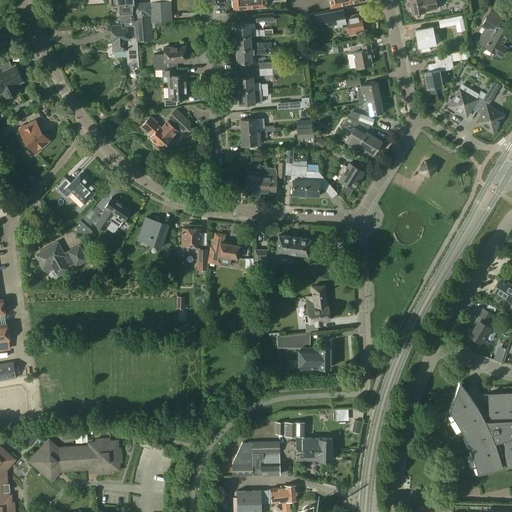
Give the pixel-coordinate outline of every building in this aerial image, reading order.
[(151,14),(172,13),(171,1),(150,2),(133,3),(133,0),(110,0),(111,6),(119,5),(120,21),(127,21),(127,24),(124,24),(124,27),(128,27),(128,26),(136,25),(135,15),(151,14)] [(411,12),(412,12),(412,14),(437,9),(435,0),(409,0),(411,7),(410,8),(411,12)] [(344,9),(333,11),(333,14),(334,18),(335,24),(342,22),(343,26),(347,26),(349,34),(350,35),(355,35),(355,33),(364,31),(362,19),(366,19),(365,13),(345,16),(344,9)] [(504,39),(509,31),(507,31),(508,29),(499,23),(503,17),(491,10),(482,26),(485,28),(477,42),(501,56),(507,47),(505,46),(508,41),(504,39)] [(335,24),(333,14),(333,11),(315,14),(318,27),(335,24)] [(151,27),(151,14),(135,15),(136,25),(128,26),(128,27),(124,27),(121,28),(121,26),(117,26),(117,25),(111,25),(112,50),(127,49),(128,64),(138,63),(136,40),(152,39),(151,27)] [(273,14),(256,15),(256,22),(273,21),(273,14)] [(462,15),(438,20),(440,27),(455,24),(457,32),(465,30),(462,15)] [(232,32),(235,31),(235,37),(251,36),(264,35),(264,30),(258,30),(258,29),(250,30),(250,22),(235,23),(235,24),(232,24),(232,32)] [(430,50),(429,45),(435,43),(435,44),(436,44),(432,26),(431,27),(416,30),(416,29),(415,30),(419,47),(420,47),(420,46),(422,46),(423,51),(430,50)] [(251,36),(235,37),(236,50),(265,48),(265,43),(258,43),(258,42),(251,43),(251,36)] [(162,69),(166,68),(165,61),(186,60),(185,45),(182,46),(182,43),(175,44),(175,46),(163,47),(164,53),(152,54),(153,69),(155,69),(162,69)] [(370,57),(373,57),(370,44),(363,45),(364,50),(354,52),(357,67),(371,64),(370,57)] [(252,62),(252,55),(266,54),(265,48),(236,50),(237,63),(252,62)] [(468,50),(450,53),(452,61),(467,58),(469,54),(468,50)] [(430,71),(423,73),(427,94),(436,93),(435,86),(442,85),(439,71),(450,69),(452,65),(452,61),(450,53),(435,56),(436,63),(428,64),(430,71)] [(8,60),(0,63),(0,92),(3,91),(6,98),(19,91),(16,85),(23,81),(16,65),(12,67),(8,60)] [(167,82),(168,86),(187,85),(186,73),(176,74),(175,68),(166,68),(162,69),(155,69),(155,77),(159,77),(159,80),(163,80),(163,82),(167,82)] [(239,90),(268,89),(267,84),(260,84),(260,83),(254,83),(253,76),(238,77),(239,90)] [(359,77),(345,80),(346,86),(360,83),(359,77)] [(494,81),(487,91),(494,95),(500,85),(494,81)] [(360,86),(357,87),(360,102),(367,101),(380,98),(377,82),(360,85),(360,86)] [(187,85),(168,86),(169,98),(163,99),(164,105),(178,104),(177,98),(188,98),(187,85)] [(268,89),(239,90),(240,104),(255,103),(261,103),(261,96),(268,96),(268,89)] [(453,99),(449,106),(455,110),(456,109),(466,115),(471,108),(476,111),(483,99),(486,93),(481,90),(476,99),(460,89),(453,99)] [(301,101),(288,102),(288,109),(309,107),(309,97),(301,98),(301,101)] [(380,98),(367,101),(369,115),(383,112),(380,98)] [(503,114),(487,105),(488,102),(483,99),(476,111),(481,114),(477,121),(487,127),(486,128),(493,132),(497,125),(496,125),(503,114)] [(152,134),(150,137),(162,148),(172,137),(171,136),(177,129),(176,128),(178,126),(183,130),(188,130),(190,130),(190,122),(181,114),(176,109),(168,117),(170,119),(168,121),(167,121),(161,128),(156,123),(157,122),(151,116),(141,126),(148,132),(149,131),(152,134)] [(361,114),(359,120),(372,125),(374,119),(361,114)] [(347,116),(341,127),(350,133),(344,142),(356,149),(359,144),(374,154),(382,141),(377,138),(377,137),(371,134),(366,131),(365,133),(357,128),(358,127),(361,121),(347,116)] [(241,132),(257,131),(257,130),(256,119),(240,120),(241,132)] [(25,147),(30,143),(36,152),(50,142),(35,121),(21,131),(26,138),(20,140),(22,144),(25,147)] [(315,132),(324,137),(328,131),(319,126),(315,132)] [(313,129),(298,130),(299,139),(313,138),(313,129)] [(257,131),(241,132),(242,145),(261,144),(260,137),(267,137),(267,132),(267,131),(265,131),(257,131)] [(342,149),(339,154),(341,155),(341,156),(351,162),(354,156),(344,150),(342,149)] [(425,161),(420,170),(429,175),(434,166),(425,161)] [(285,178),(286,162),(278,162),(278,177),(285,178)] [(349,194),(353,188),(364,171),(349,162),(347,166),(344,164),(338,172),(342,175),(339,179),(345,183),(341,190),(349,194)] [(248,170),(254,170),(254,175),(247,175),(246,192),(258,193),(260,165),(261,163),(258,163),(250,163),(248,163),(248,170)] [(267,166),(260,165),(258,193),(259,193),(259,192),(268,192),(267,193),(273,193),(273,192),(276,192),(276,177),(277,173),(275,168),(267,167),(267,166)] [(291,165),(291,175),(291,180),(293,180),(292,195),(305,195),(306,171),(306,166),(293,165),(291,165)] [(332,186),(319,172),(318,172),(306,171),(305,195),(318,196),(318,189),(321,186),(326,191),(332,186)] [(71,183),(66,178),(57,188),(67,198),(72,192),(84,203),(97,190),(80,174),(71,183)] [(105,209),(95,225),(104,231),(111,221),(119,226),(131,210),(111,197),(104,208),(105,209)] [(161,247),(168,224),(145,217),(138,239),(161,247)] [(92,231),(80,220),(72,228),(84,240),(92,231)] [(200,246),(201,228),(182,227),(181,250),(186,250),(186,245),(200,246)] [(238,258),(240,245),(224,242),(225,234),(215,233),(212,248),(210,247),(208,262),(217,263),(219,255),(238,258)] [(313,247),(314,243),(312,241),(310,241),(310,239),(279,235),(277,251),(282,251),(282,254),(283,255),(288,256),(289,255),(290,252),(308,255),(309,248),(311,248),(313,247)] [(57,243),(36,255),(43,266),(42,267),(45,273),(51,270),(54,268),(58,275),(60,274),(64,272),(69,269),(67,265),(74,261),(76,265),(86,259),(79,246),(63,254),(57,243)] [(207,270),(207,248),(197,248),(197,270),(207,270)] [(269,265),(269,249),(254,249),(254,265),(269,265)] [(245,259),(245,286),(253,286),(253,259),(245,259)] [(494,291),(511,301),(511,282),(511,284),(502,279),(494,291)] [(328,306),(327,306),(325,285),(312,286),(313,296),(306,297),(306,300),(307,300),(309,314),(305,315),(306,322),(310,322),(310,325),(322,324),(321,320),(330,319),(328,306)] [(488,324),(494,314),(484,308),(476,321),(479,322),(471,335),(481,342),(484,336),(491,341),(498,330),(488,324)] [(0,350),(10,349),(8,340),(9,340),(7,324),(0,324),(0,350)] [(296,348),(296,335),(286,336),(286,348),(296,348)] [(330,368),(330,347),(302,347),(301,367),(330,368)] [(13,362),(0,363),(0,380),(16,378),(13,362)] [(474,460),(477,473),(505,465),(505,466),(511,464),(511,392),(487,393),(488,405),(488,413),(488,419),(485,420),(470,396),(469,394),(459,381),(449,410),(454,418),(460,427),(465,436),(470,448),(474,460)] [(276,422),(275,434),(283,434),(284,434),(284,422),(276,422)] [(283,434),(283,436),(294,436),(295,436),(295,422),(284,422),(284,434),(283,434)] [(295,436),(294,436),(294,438),(296,438),(296,449),(331,449),(331,438),(303,438),(303,435),(305,435),(305,422),(295,422),(295,436)] [(19,437),(29,446),(37,436),(28,428),(19,437)] [(119,462),(122,462),(121,447),(118,448),(117,441),(110,441),(110,438),(95,439),(96,442),(89,443),(89,446),(58,448),(49,440),(30,461),(52,480),(60,470),(91,468),(91,471),(98,471),(98,473),(113,472),(112,470),(119,469),(119,462)] [(140,445),(151,450),(153,445),(142,440),(140,445)] [(233,476),(280,475),(280,463),(279,442),(242,442),(232,464),(233,476)] [(6,468),(14,459),(0,446),(0,511),(14,511),(14,502),(11,502),(11,495),(8,495),(6,468)] [(296,449),(296,460),(331,461),(331,449),(296,449)] [(236,490),(236,511),(261,511),(262,504),(273,502),(283,502),(283,511),(291,511),(290,501),(298,501),(297,484),(285,485),(286,487),(272,488),(272,489),(261,490),(236,490)]
